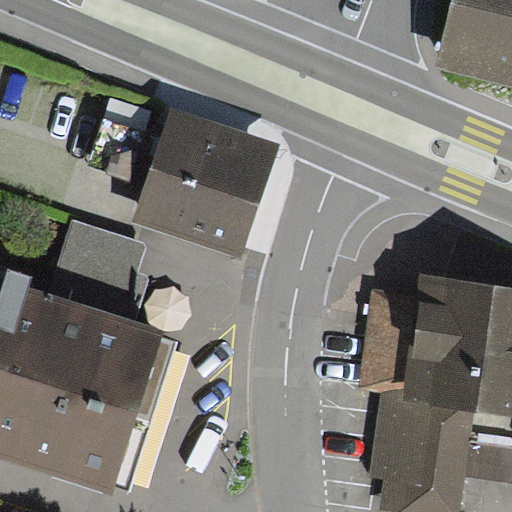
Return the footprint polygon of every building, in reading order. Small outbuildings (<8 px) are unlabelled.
[(511,0),(453,0),(438,66),(511,83),(511,0)] [(171,111),(134,219),(239,254),(275,145),(171,111)] [(147,242),(72,218),(46,292),(124,317),(147,242)] [(414,376),(511,390),(511,255),(434,244),(427,292),(381,286),(368,375),(395,379),(377,500),(460,511),(470,511),(477,469),(511,474),(511,438),(481,434),(486,399),(412,388),(414,376)] [(46,292),(0,277),(0,460),(114,497),(168,331),(124,317),(46,292)]
